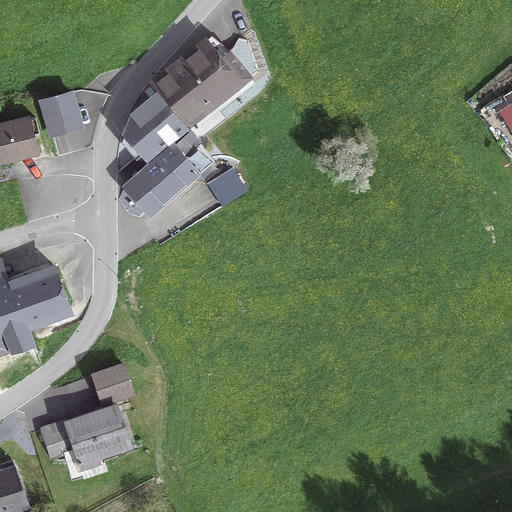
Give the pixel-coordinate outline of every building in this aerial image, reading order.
[(249,77),(228,51),(216,61),(203,44),(150,85),(156,92),(177,117),(176,117),(177,118),(178,117),(183,123),(233,84),(236,88),(249,77)] [(176,117),(177,117),(156,92),(132,112),(126,129),(143,150),(156,140),(153,136),(176,117)] [(71,96),(40,105),(50,140),(81,131),(71,96)] [(511,105),(503,111),(511,126),(511,105)] [(0,158),(35,150),(30,131),(36,129),(33,117),(0,125),(0,158)] [(125,187),(147,212),(195,170),(197,173),(211,160),(187,132),(125,187)] [(0,353),(10,350),(11,352),(31,344),(24,324),(67,308),(52,268),(0,286),(0,353)] [(120,365),(92,374),(96,387),(102,403),(130,393),(120,365)] [(129,444),(115,405),(40,430),(49,456),(73,449),(77,462),(129,444)] [(0,511),(6,511),(27,505),(13,465),(0,469),(0,511)]
